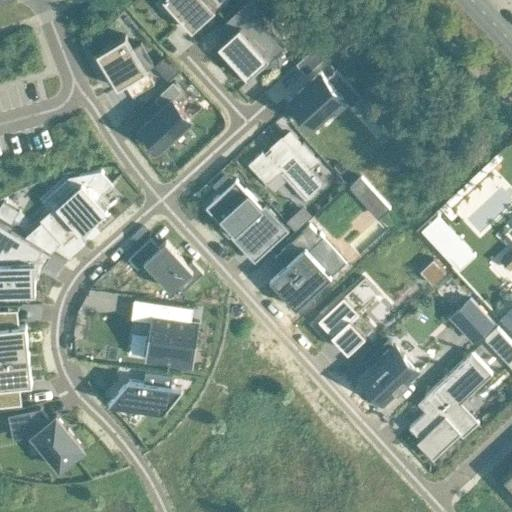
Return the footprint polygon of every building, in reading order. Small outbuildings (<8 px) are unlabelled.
[(209,0),(165,0),(192,28),(216,7),(209,0)] [(255,0),(248,0),(220,26),(229,36),(220,44),(236,62),(233,65),(248,81),(293,41),(255,0)] [(126,34),(97,52),(119,86),(126,82),(134,95),(155,81),(126,34)] [(315,45),(296,62),(307,73),(325,56),(315,45)] [(322,70),(290,99),(313,123),(343,95),(351,104),(361,95),(337,68),(328,76),(322,70)] [(170,98),(138,127),(156,148),(189,119),(170,98)] [(262,149),(249,162),(267,181),(283,167),(309,195),(308,196),(325,181),(312,167),(320,159),(303,140),(295,148),(282,134),(270,145),(272,148),(266,153),(262,149)] [(81,184),(41,219),(63,243),(79,228),(82,231),(119,197),(118,196),(106,208),(96,197),(113,182),(104,172),(102,169),(79,173),(81,184)] [(361,175),(351,185),(362,197),(372,187),(361,175)] [(237,176),(207,204),(223,222),(225,220),(235,231),(231,234),(244,248),(250,243),(261,255),(289,228),(266,202),(263,205),(237,176)] [(4,200),(0,206),(0,214),(12,222),(19,210),(4,200)] [(439,213),(422,229),(446,255),(462,240),(447,224),(447,223),(440,215),(440,214),(439,213)] [(291,259),(270,277),(297,306),(332,273),(309,248),(322,236),(310,223),(282,249),(291,259)] [(44,267),(52,256),(0,224),(0,288),(1,288),(1,292),(19,296),(24,289),(36,297),(44,284),(44,267)] [(151,236),(129,256),(138,266),(145,259),(171,288),(181,280),(187,286),(204,271),(193,259),(189,263),(167,239),(159,245),(151,236)] [(511,249),(502,258),(511,267),(511,266),(511,249)] [(434,256),(420,269),(433,283),(447,270),(434,256)] [(365,275),(313,324),(328,340),(335,333),(349,348),(373,325),(360,310),(375,296),(380,302),(381,301),(380,300),(383,297),(384,298),(385,297),(365,275)] [(471,297),(452,315),(473,338),(492,321),(471,297)] [(193,306),(135,298),(132,317),(151,320),(145,358),(193,364),(200,321),(191,320),(193,306)] [(8,309),(0,308),(0,356),(29,353),(26,324),(20,325),(10,326),(8,309)] [(511,341),(498,326),(486,338),(504,357),(511,348),(511,341)] [(370,367),(360,376),(384,401),(418,370),(388,337),(363,360),(370,367)] [(431,405),(408,427),(420,441),(426,435),(440,451),(458,434),(461,437),(476,423),(456,401),(470,387),(472,390),(490,373),(470,352),(423,396),(431,405)] [(32,383),(29,353),(0,356),(0,405),(12,404),(10,385),(21,384),(32,383)] [(164,409),(182,386),(129,378),(116,393),(109,402),(130,404),(164,409)] [(84,446),(55,413),(49,419),(40,408),(9,414),(12,427),(23,424),(60,466),(84,446)]
